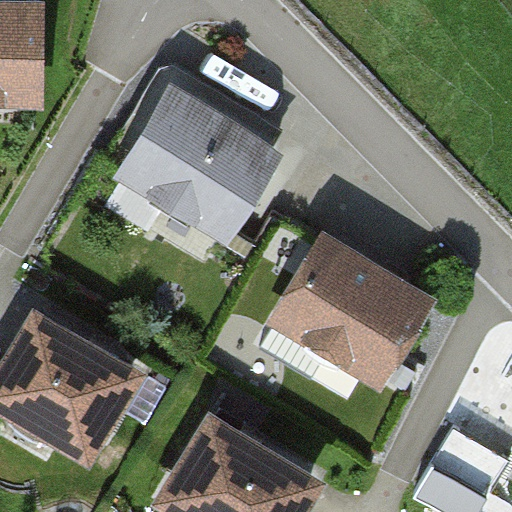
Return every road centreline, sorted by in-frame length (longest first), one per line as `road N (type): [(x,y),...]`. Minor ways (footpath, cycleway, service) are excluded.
road 1 (residential): [(245,0),(508,266)]
road 2 (residential): [(154,0),(11,237)]
road 3 (residential): [(508,266),(398,474)]
